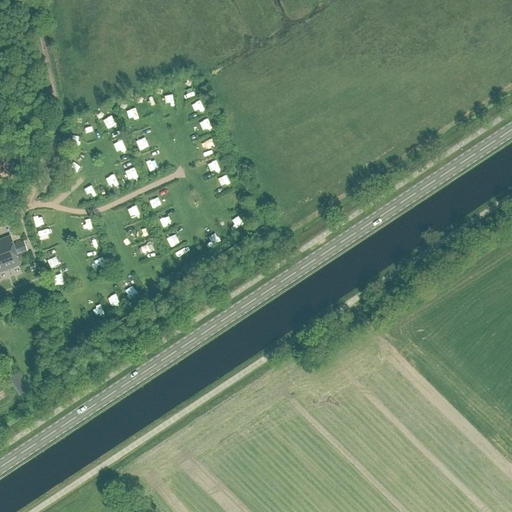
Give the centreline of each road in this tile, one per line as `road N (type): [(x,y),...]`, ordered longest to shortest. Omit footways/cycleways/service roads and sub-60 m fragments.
road 1 (primary): [(0,466),(511,128)]
road 2 (unclassified): [(33,511),(511,196)]
road 3 (track): [(0,223),(29,197),(55,133),(30,0)]
